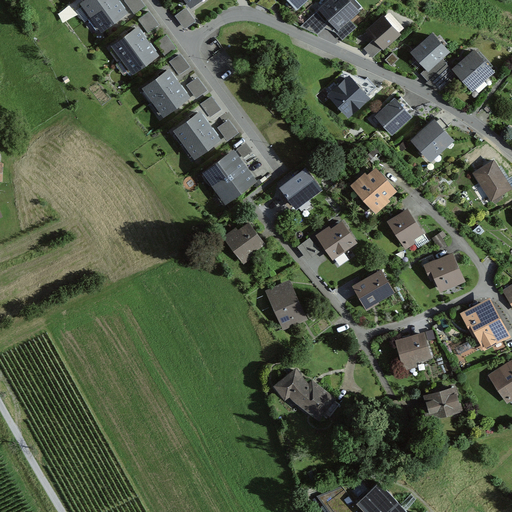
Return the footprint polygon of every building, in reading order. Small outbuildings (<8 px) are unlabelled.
[(84,0),(80,3),(82,6),(80,8),(88,20),(115,0),(84,0)] [(118,0),(115,0),(88,20),(97,32),(99,30),(101,33),(128,14),(118,0)] [(124,0),(134,14),(145,5),(141,0),(124,0)] [(202,0),(180,0),(185,6),(188,5),(191,9),(202,0)] [(274,0),(259,0),(256,4),(269,10),(277,2),(274,0)] [(308,0),(286,0),(296,11),(308,0)] [(328,0),(318,10),(327,19),(325,21),(316,12),(299,27),(318,35),(325,28),(336,33),(343,41),(357,27),(351,20),(360,11),(358,10),(362,7),(355,0),(328,0)] [(186,7),(174,16),(184,29),(196,21),(186,7)] [(138,19),(147,33),(159,24),(149,11),(138,19)] [(365,30),(374,39),(363,48),(372,58),(382,49),(384,50),(401,35),(399,33),(404,28),(389,12),(384,16),(383,15),(365,30)] [(111,46),(113,48),(111,50),(119,62),(148,41),(138,26),(111,46)] [(450,52),(445,46),(448,43),(440,35),(437,38),(432,33),(410,53),(425,69),(420,73),(427,81),(446,64),(447,63),(443,58),(450,52)] [(155,43),(165,56),(176,48),(166,34),(155,43)] [(148,41),(119,62),(128,74),(130,73),(132,75),(159,56),(148,41)] [(474,49),(452,69),(472,92),(495,72),(474,49)] [(169,62),(178,75),(190,67),(180,53),(169,62)] [(427,81),(425,83),(441,91),(457,77),(446,64),(427,81)] [(142,88),(144,91),(142,92),(151,104),(179,83),(169,68),(142,88)] [(367,78),(364,80),(343,70),(325,87),(330,92),(327,95),(349,119),(370,99),(368,96),(376,88),(367,78)] [(186,85),(195,98),(207,90),(197,77),(186,85)] [(179,83),(151,104),(159,116),(161,115),(163,118),(190,98),(179,83)] [(200,104),(209,118),(221,109),(211,96),(200,104)] [(401,97),(397,101),(394,98),(374,117),(392,136),(412,117),(409,114),(413,110),(401,97)] [(173,131),(175,133),(173,135),(182,147),(211,126),(200,111),(173,131)] [(454,141),(445,130),(449,127),(440,118),(436,121),(434,119),(411,140),(431,162),(454,141)] [(217,128),(227,141),(238,132),(228,119),(217,128)] [(211,126),(182,147),(191,159),(192,158),(194,160),(221,140),(211,126)] [(243,158),(252,151),(246,142),(236,149),(243,158)] [(214,189),(246,165),(234,149),(202,173),(214,189)] [(511,175),(509,177),(501,165),(498,167),(494,159),(472,173),(491,202),(492,201),(494,204),(503,199),(501,195),(511,188),(511,187),(511,186),(511,175)] [(225,205),(258,182),(246,165),(214,189),(225,205)] [(305,167),(279,187),(297,210),(323,189),(305,167)] [(376,167),(367,175),(365,172),(350,186),(376,215),(391,202),(388,199),(397,191),(376,167)] [(429,241),(407,208),(387,222),(405,250),(415,243),(418,248),(429,241)] [(329,226),(315,235),(332,260),(357,243),(342,221),(331,228),(329,226)] [(248,257),(265,244),(249,222),(238,230),(235,227),(222,237),(244,265),(250,259),(248,257)] [(447,236),(443,230),(432,238),(439,249),(446,244),(442,239),(447,236)] [(320,251),(309,237),(297,246),(307,260),(320,251)] [(421,260),(430,282),(434,280),(440,293),(466,281),(453,252),(435,260),(433,255),(421,260)] [(395,292),(382,269),(351,286),(366,311),(379,304),(378,302),(395,292)] [(289,279),(265,291),(283,330),(308,319),(289,279)] [(511,283),(502,290),(511,307),(511,283)] [(460,314),(476,343),(478,341),(484,352),(511,337),(490,297),(460,314)] [(449,326),(446,321),(440,323),(443,329),(449,326)] [(404,371),(418,367),(416,363),(432,358),(424,332),(395,340),(404,371)] [(472,348),(468,341),(455,348),(459,355),(472,348)] [(511,359),(488,375),(507,404),(511,400),(511,359)] [(312,380),(308,385),(296,368),(273,386),(285,401),(290,397),(295,403),(319,421),(326,413),(330,416),(340,403),(335,400),(336,399),(312,380)] [(427,422),(464,411),(461,403),(460,403),(457,396),(459,395),(456,386),(423,396),(427,408),(423,409),(427,422)] [(373,459),(377,452),(365,446),(361,453),(373,459)] [(358,476),(343,480),(347,485),(360,481),(358,476)] [(406,511),(404,510),(415,499),(411,494),(400,505),(378,482),(360,499),(347,485),(343,480),(338,482),(342,486),(316,496),(323,505),(320,507),(323,511),(406,511)]
